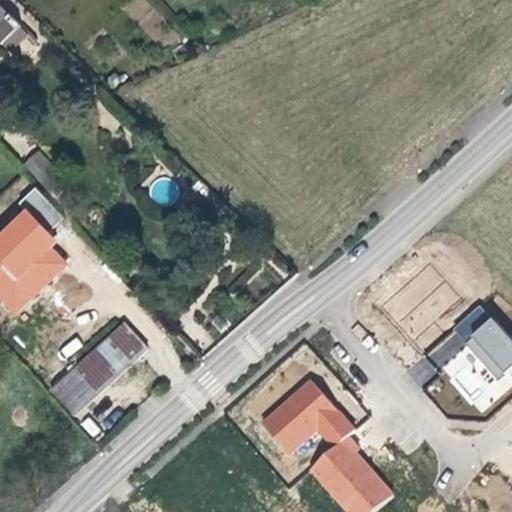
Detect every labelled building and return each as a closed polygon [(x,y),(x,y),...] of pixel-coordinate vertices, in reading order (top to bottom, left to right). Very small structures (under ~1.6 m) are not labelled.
[(28,35),(0,7),(0,43),(9,52),(28,35)] [(23,166),(51,191),(65,175),(36,150),(23,166)] [(178,201),(165,193),(159,204),(172,212),(178,201)] [(0,302),(17,317),(67,261),(51,246),(58,239),(21,206),(0,230),(0,302)] [(426,354),(482,413),(511,384),(511,340),(479,305),(426,354)] [(137,317),(78,371),(98,393),(158,339),(137,317)] [(346,435),(353,428),(311,378),(259,421),(287,456),(317,431),(330,447),(307,467),(344,511),(373,511),(395,494),(346,435)]
